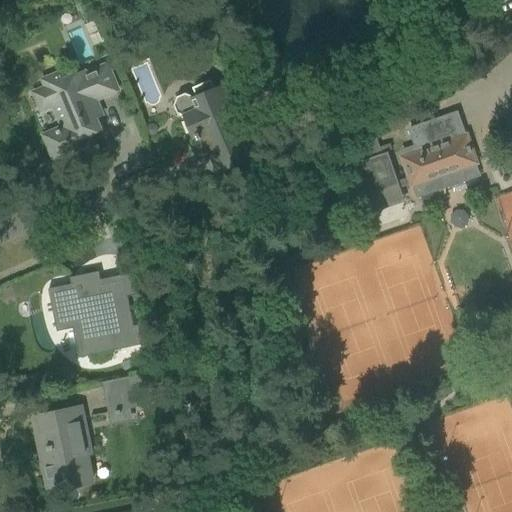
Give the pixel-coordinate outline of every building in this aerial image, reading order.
[(85,0),(72,0),(78,12),(88,8),(85,0)] [(65,80),(60,69),(42,77),(47,88),(35,93),(42,109),(54,104),(64,128),(44,136),(54,159),(90,144),(87,136),(100,130),(94,117),(101,114),(96,103),(118,94),(107,66),(84,75),(83,72),(65,80)] [(177,97),(174,105),(177,113),(185,117),(186,119),(185,120),(190,133),(192,133),(193,136),(196,135),(198,140),(199,140),(204,151),(205,153),(210,151),(219,172),(237,164),(253,158),(223,86),(215,89),(196,97),(194,98),(193,97),(185,93),(177,97)] [(457,113),(438,120),(410,130),(416,147),(402,152),(404,159),(403,159),(410,178),(396,183),(387,158),(348,171),(363,214),(376,209),(373,199),(413,184),(418,197),(478,176),(474,163),(475,163),(466,137),(465,137),(457,113)] [(353,133),(362,161),(382,155),(373,127),(353,133)] [(353,141),(345,144),(352,166),(360,163),(353,141)] [(0,221),(0,244),(22,233),(12,215),(0,221)] [(71,285),(50,289),(51,291),(58,326),(59,326),(79,322),(85,351),(77,352),(79,358),(115,351),(114,346),(128,343),(129,348),(142,345),(138,326),(133,327),(123,280),(100,285),(98,272),(79,276),(81,283),(75,284),(74,282),(70,283),(71,285)] [(155,359),(142,361),(143,368),(156,367),(155,359)] [(130,377),(104,383),(110,413),(136,407),(130,377)] [(80,408),(56,413),(37,417),(43,447),(39,448),(47,488),(76,482),(77,487),(91,483),(85,455),(90,454),(80,408)]
